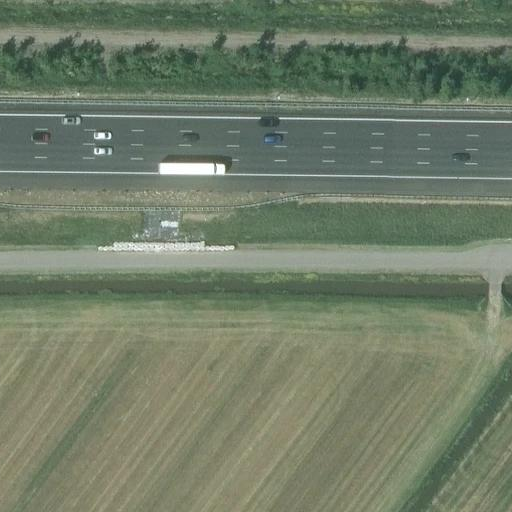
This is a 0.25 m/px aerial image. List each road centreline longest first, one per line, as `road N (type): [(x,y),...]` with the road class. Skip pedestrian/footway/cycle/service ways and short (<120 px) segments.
road 1 (motorway): [(0,146),(511,153)]
road 2 (unclassified): [(511,263),(0,265)]
